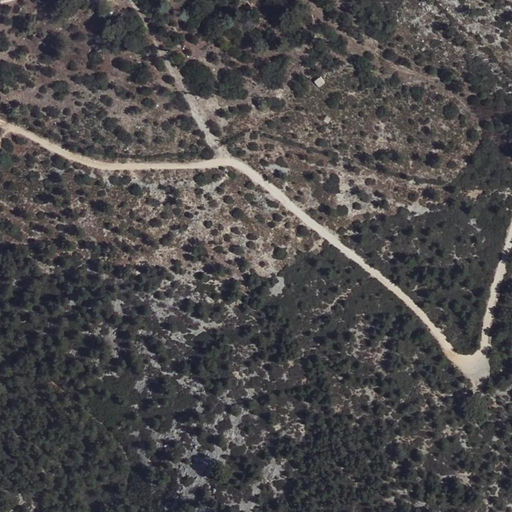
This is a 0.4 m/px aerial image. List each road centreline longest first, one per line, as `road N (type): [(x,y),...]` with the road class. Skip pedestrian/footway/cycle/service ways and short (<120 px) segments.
road 1 (track): [(228,160),(408,299),(459,359),(473,363),(482,357),(511,230)]
road 2 (track): [(0,123),(103,164),(228,160)]
road 3 (track): [(131,0),(228,160)]
